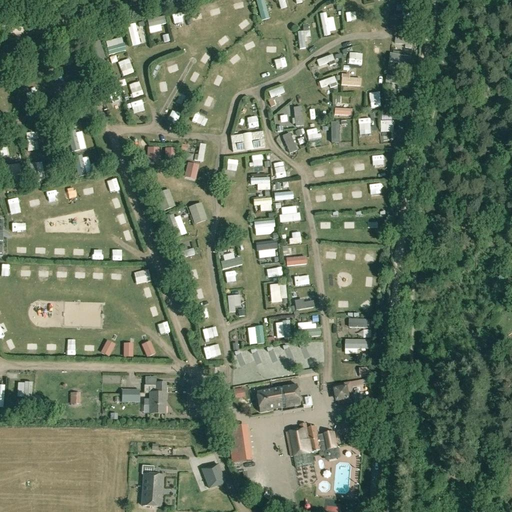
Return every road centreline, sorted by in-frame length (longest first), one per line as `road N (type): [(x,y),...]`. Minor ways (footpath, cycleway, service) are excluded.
road 1 (track): [(385,378),(433,0)]
road 2 (unclassified): [(373,511),(385,378)]
